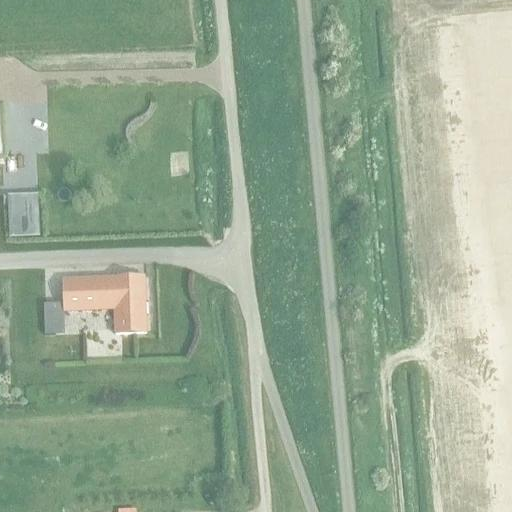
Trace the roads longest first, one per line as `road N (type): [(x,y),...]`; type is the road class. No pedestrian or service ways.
road 1 (unclassified): [(313,511),(259,353),(221,0)]
road 2 (unclassified): [(348,511),(300,0)]
road 3 (unknown): [(243,227),(0,241)]
road 4 (track): [(408,357),(390,367),(386,381),(396,511)]
